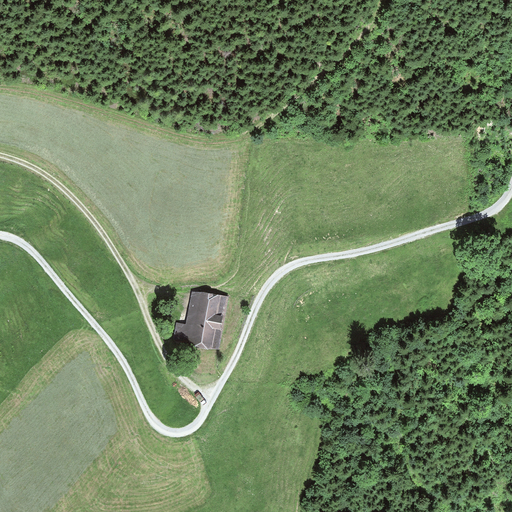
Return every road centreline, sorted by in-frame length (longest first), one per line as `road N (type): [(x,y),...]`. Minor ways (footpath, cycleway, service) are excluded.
road 1 (track): [(215,390),(278,271),(483,214),(505,202),(511,187)]
road 2 (track): [(215,390),(192,427),(179,432),(156,424),(96,327),(25,244),(0,233)]
road 3 (track): [(0,154),(54,180),(77,202),(132,280),(165,357),(186,379),(215,390)]
